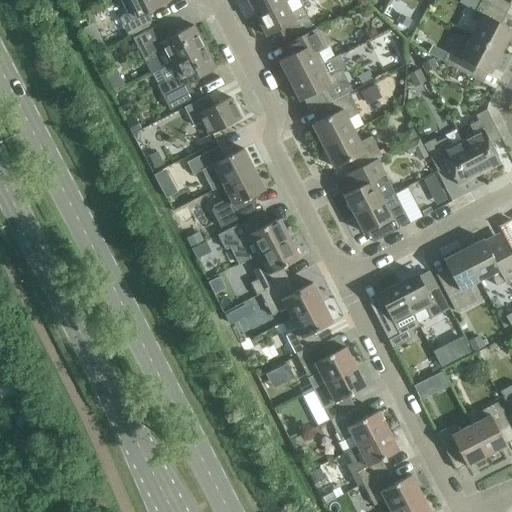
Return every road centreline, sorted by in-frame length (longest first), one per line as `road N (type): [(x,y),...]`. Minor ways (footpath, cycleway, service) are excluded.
road 1 (secondary): [(227,511),(0,68)]
road 2 (secondary): [(0,177),(172,511)]
road 3 (residential): [(213,0),(275,114),(269,143),(342,281)]
road 4 (residential): [(511,493),(478,507),(455,500),(342,281)]
road 5 (residential): [(342,281),(511,188)]
